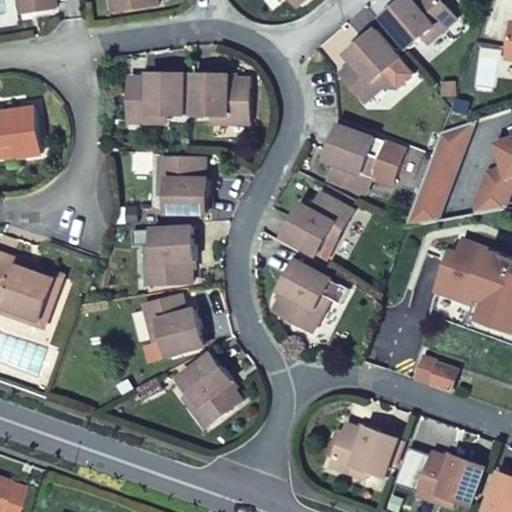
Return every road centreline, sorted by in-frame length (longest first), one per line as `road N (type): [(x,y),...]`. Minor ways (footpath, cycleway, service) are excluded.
road 1 (residential): [(286,60),(306,106),(295,146),(244,236),(243,279),(283,385)]
road 2 (residential): [(246,500),(0,415)]
road 3 (residential): [(283,385),(333,381),(413,398),(511,434)]
road 4 (residential): [(65,44),(98,146),(78,211)]
road 5 (residential): [(65,44),(208,34)]
road 6 (residential): [(283,385),(285,411),(267,467),(246,500)]
